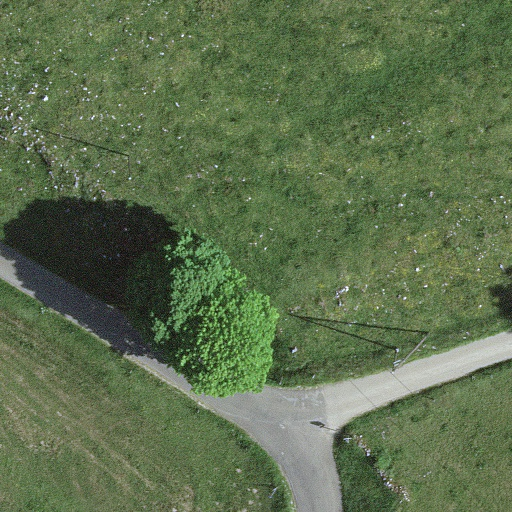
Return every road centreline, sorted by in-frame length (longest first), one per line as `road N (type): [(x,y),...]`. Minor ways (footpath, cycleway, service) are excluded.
road 1 (unclassified): [(0,251),(191,374),(234,396),(289,408)]
road 2 (unclassified): [(289,408),(372,391),(511,342)]
